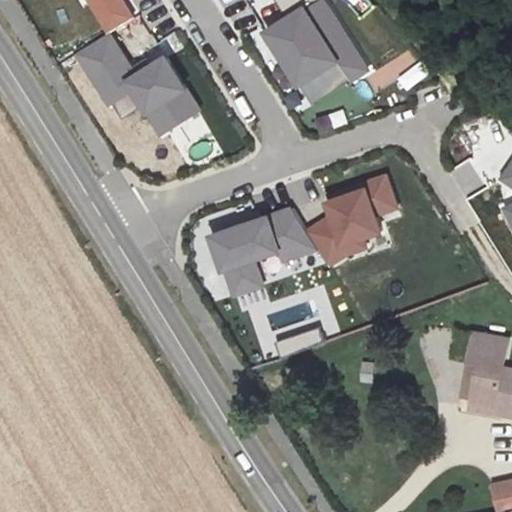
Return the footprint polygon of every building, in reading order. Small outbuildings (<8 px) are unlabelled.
[(128,8),(123,0),(90,0),(104,22),(128,8)] [(277,0),(282,8),(287,16),(266,29),(294,73),(331,50),(343,69),(361,58),(324,0),(277,0)] [(266,29),(287,16),(282,8),(261,21),(266,29)] [(108,89),(127,77),(137,93),(154,121),(191,99),(159,48),(146,56),(129,66),(124,57),(103,23),(76,40),(107,90),(108,89)] [(129,66),(146,56),(140,47),(124,57),(129,66)] [(343,69),(331,50),(294,73),(306,93),(343,69)] [(127,77),(108,89),(118,105),(137,93),(127,77)] [(511,158),(503,174),(511,183),(511,201),(502,206),(511,222),(511,158)] [(321,190),(326,203),(300,218),(312,237),(321,252),(340,241),(338,233),(357,227),(375,221),(370,204),(391,197),(380,165),(358,173),(359,177),(321,190)] [(221,258),(230,284),(257,274),(248,249),(274,240),(277,249),(312,237),(300,218),(287,197),(207,225),(218,259),(221,258)] [(338,233),(340,241),(359,234),(357,227),(338,233)] [(510,339),(475,334),(465,401),(489,404),(488,413),(511,416),(511,370),(505,370),(510,339)] [(511,470),(491,476),(498,505),(511,501),(511,470)]
